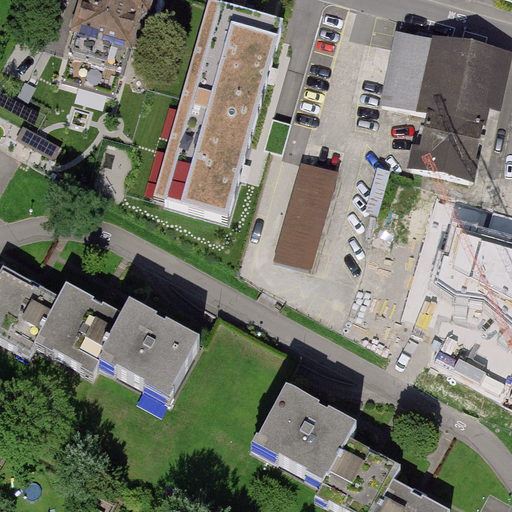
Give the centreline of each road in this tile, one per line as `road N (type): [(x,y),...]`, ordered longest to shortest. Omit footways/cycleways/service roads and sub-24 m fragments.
road 1 (residential): [(511,472),(468,426),(117,237),(56,226),(0,242)]
road 2 (residential): [(383,0),(511,38)]
